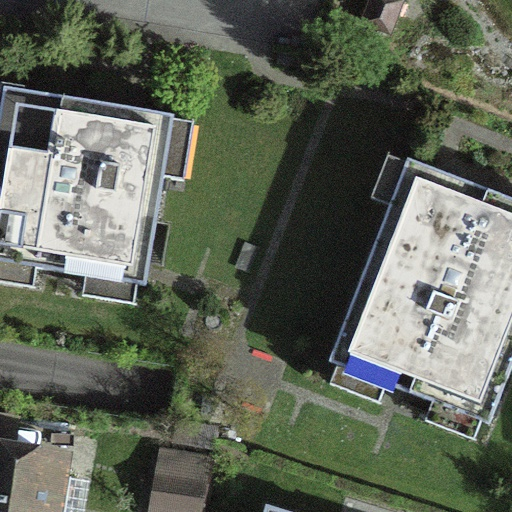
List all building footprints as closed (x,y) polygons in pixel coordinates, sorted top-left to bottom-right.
[(171,118),(23,93),(18,119),(0,116),(0,260),(144,284),(171,118)] [(511,358),(511,202),(408,162),(330,361),(487,423),(511,358)] [(276,249),(254,241),(243,268),(265,276),(276,249)] [(59,460),(0,451),(0,511),(71,511),(75,489),(55,486),(59,460)] [(205,482),(209,459),(160,452),(152,507),(181,511),(199,511),(204,482),(205,482)]
